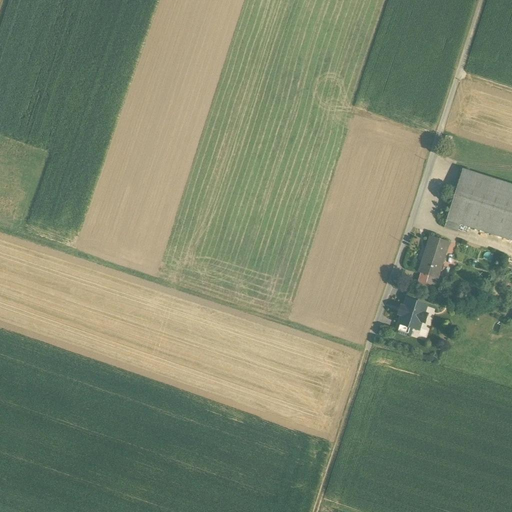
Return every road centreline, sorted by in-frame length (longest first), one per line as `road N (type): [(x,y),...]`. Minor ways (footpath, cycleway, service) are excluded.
road 1 (track): [(0,231),(368,350)]
road 2 (track): [(368,350),(316,511)]
